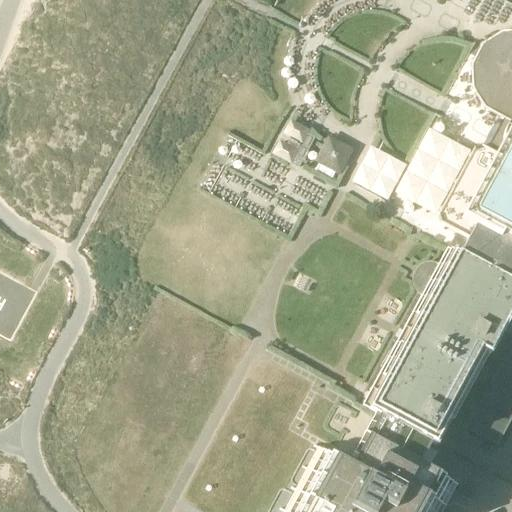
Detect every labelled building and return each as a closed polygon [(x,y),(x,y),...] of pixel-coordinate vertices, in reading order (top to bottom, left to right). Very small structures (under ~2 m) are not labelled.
[(421,296),(362,405),(436,445),(472,378),(489,387),(467,428),(496,444),(511,414),(511,361),(505,357),(498,371),(495,375),(478,366),(484,354),(489,356),(511,312),(511,33),(501,34),(480,46),(469,67),(470,90),(482,110),(502,121),(486,150),(480,147),(479,150),(478,149),(477,151),(476,150),(475,151),(472,150),(436,217),(439,219),(438,220),(439,220),(439,222),(440,222),(438,225),(466,240),(458,255),(446,248),(437,265),(433,264),(428,263),(424,264),(420,266),(416,269),(412,277),(412,281),(412,286),(414,290),(417,293),(421,296)] [(308,129),(290,119),(283,132),(301,142),(308,129)] [(298,149),(279,139),(272,153),(291,162),(298,149)] [(322,158),(337,167),(346,151),(330,143),(322,158)] [(435,446),(436,445),(362,405),(361,406),(375,413),(351,457),(359,461),(355,469),(318,449),(283,511),(431,511),(449,480),(419,464),(430,444),(435,446)]
